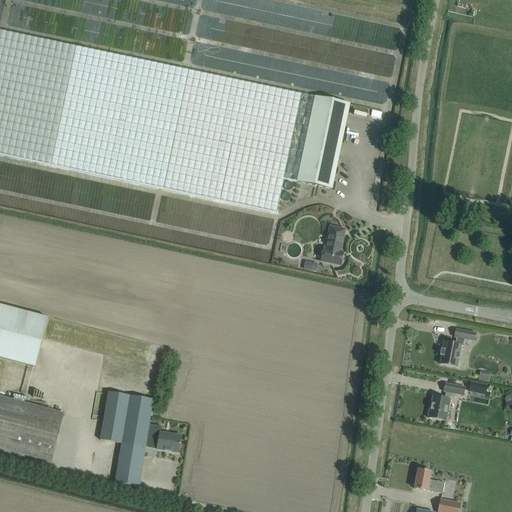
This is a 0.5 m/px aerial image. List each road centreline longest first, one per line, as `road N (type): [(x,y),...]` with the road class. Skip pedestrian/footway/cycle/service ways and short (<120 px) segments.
road 1 (unclassified): [(396,296),(435,0)]
road 2 (unclassified): [(364,511),(396,296)]
